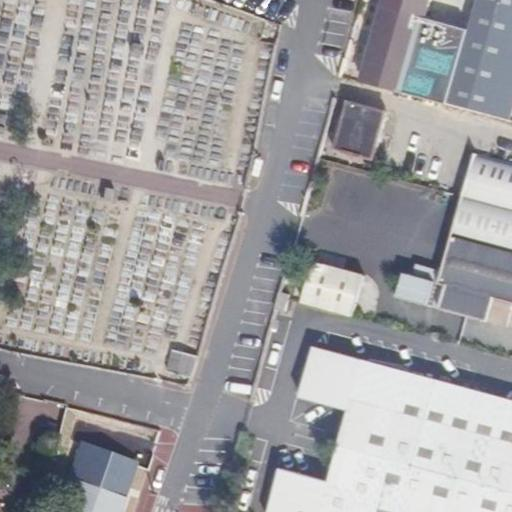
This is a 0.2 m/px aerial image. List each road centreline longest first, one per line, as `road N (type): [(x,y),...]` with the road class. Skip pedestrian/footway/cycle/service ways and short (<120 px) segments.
road 1 (residential): [(201,417),(314,0)]
road 2 (unknown): [(237,293),(511,364)]
road 3 (unknown): [(298,66),(511,128)]
road 4 (residential): [(201,417),(0,368)]
